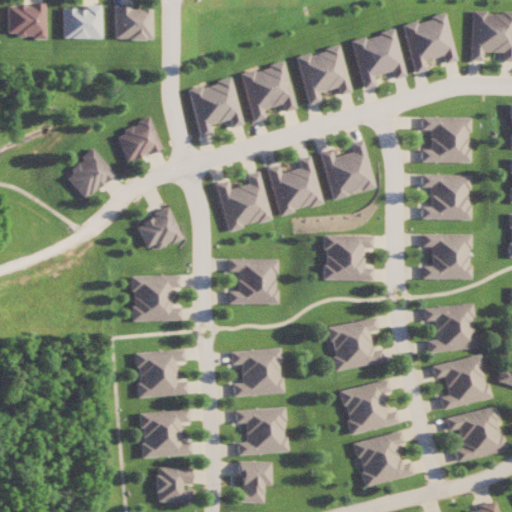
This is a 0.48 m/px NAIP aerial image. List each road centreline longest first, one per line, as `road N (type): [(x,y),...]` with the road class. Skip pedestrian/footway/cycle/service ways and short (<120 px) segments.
road 1 (residential): [(511,84),(462,84),(186,165),(137,187),(80,238),(0,269)]
road 2 (residential): [(210,511),(203,214),(168,103),(168,0)]
road 3 (residential): [(435,492),(392,278),(394,173),(374,108)]
road 4 (residential): [(511,462),(356,511)]
